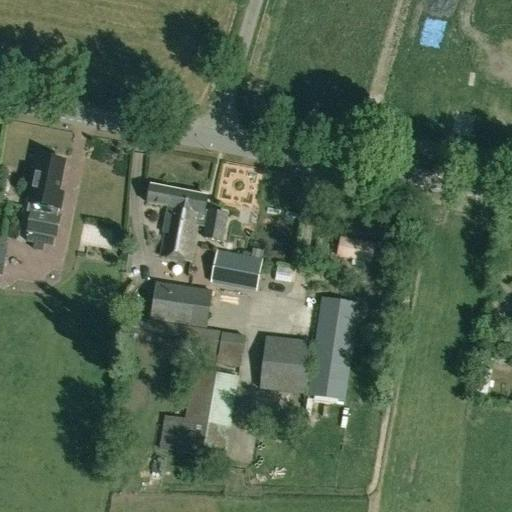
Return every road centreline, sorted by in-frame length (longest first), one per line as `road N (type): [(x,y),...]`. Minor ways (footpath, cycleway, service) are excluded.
road 1 (unclassified): [(511,197),(215,141)]
road 2 (unclassified): [(215,141),(0,100)]
road 3 (unclassified): [(215,141),(255,0)]
